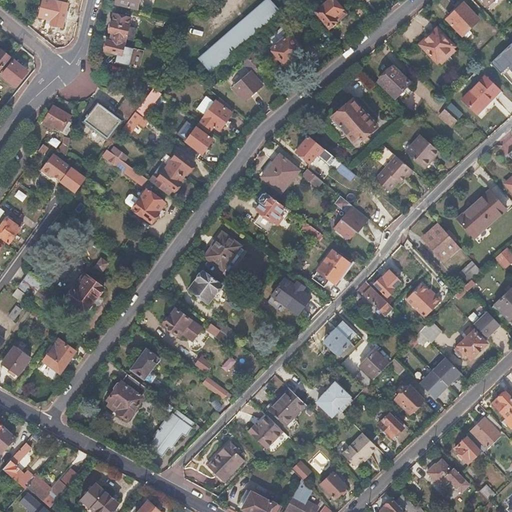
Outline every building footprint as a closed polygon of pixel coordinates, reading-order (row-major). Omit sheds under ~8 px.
[(68,4),(52,0),(43,0),(39,17),(52,20),(51,24),(63,27),(68,4)] [(139,0),(116,0),(116,3),(137,9),(139,0)] [(281,11),(270,0),(266,0),(198,60),(210,73),(281,11)] [(344,10),(333,0),(327,0),(315,12),(329,28),(331,27),(332,28),(336,24),(335,23),(337,21),(335,18),(344,10)] [(477,19),(464,4),(448,18),(461,32),(477,19)] [(131,16),(114,12),(108,34),(112,35),(111,39),(124,42),(132,43),(136,29),(128,28),(131,16)] [(288,29),(284,25),(272,35),(276,40),(288,29)] [(437,28),(420,44),(436,62),(453,46),(437,28)] [(289,34),(272,49),(276,54),(281,59),(286,65),(302,50),(289,34)] [(110,43),(106,43),(104,52),(118,55),(116,63),(131,67),(135,49),(123,46),(124,42),(111,39),(110,43)] [(0,68),(9,57),(0,49),(0,68)] [(254,51),(247,57),(259,70),(266,63),(254,51)] [(276,54),(272,58),(277,63),(281,59),(276,54)] [(242,61),(251,71),(232,88),(244,102),(263,85),(256,77),(262,72),(259,70),(247,57),(242,61)] [(26,71),(13,61),(2,76),(14,86),(26,71)] [(393,66),(379,81),(396,97),(410,82),(393,66)] [(498,90),(483,76),(462,99),(477,113),(498,90)] [(153,88),(147,96),(138,108),(135,112),(140,116),(158,92),(153,88)] [(206,96),(196,108),(205,115),(212,121),(210,124),(214,126),(219,130),(232,113),(216,100),(214,102),(206,96)] [(116,112),(117,112),(114,117),(97,104),(95,107),(122,129),(135,112),(138,108),(126,98),(116,112)] [(352,99),(331,117),(356,146),(378,127),(368,116),(367,116),(352,99)] [(453,105),(441,117),(451,128),(465,116),(453,105)] [(53,106),(44,120),(62,130),(60,132),(65,135),(70,129),(68,127),(70,123),(67,122),(70,117),(53,106)] [(86,119),(84,122),(107,139),(114,130),(119,134),(120,131),(122,129),(95,107),(88,116),(87,115),(85,118),(86,119)] [(140,116),(135,112),(122,129),(120,131),(128,136),(138,123),(143,127),(147,121),(140,116)] [(212,121),(205,115),(199,122),(210,130),(214,126),(210,124),(212,121)] [(185,141),(188,143),(184,148),(197,158),(201,152),(202,153),(212,139),(196,127),(185,141)] [(40,128),(35,134),(45,141),(48,143),(52,137),(40,128)] [(421,135),(407,152),(424,167),(433,156),(435,158),(440,151),(421,135)] [(337,159),(310,136),(297,153),(310,164),(317,155),(319,156),(322,152),(334,163),(337,159)] [(65,137),(64,144),(58,150),(65,154),(69,138),(65,137)] [(47,147),(43,144),(38,151),(42,154),(47,147)] [(127,157),(113,147),(110,152),(124,162),(127,157)] [(107,150),(101,156),(142,186),(147,179),(124,162),(110,152),(107,150)] [(194,164),(177,151),(167,165),(183,177),(187,171),(188,172),(194,164)] [(322,152),(319,156),(331,166),(334,163),(322,152)] [(53,155),(41,170),(50,177),(52,175),(75,191),(82,182),(85,178),(53,155)] [(300,171),(281,155),(262,177),(282,193),(300,171)] [(414,170),(397,155),(377,177),(392,190),(400,181),(402,181),(407,175),(410,175),(414,170)] [(435,158),(433,156),(424,167),(426,168),(435,158)] [(162,162),(152,175),(153,176),(149,181),(168,195),(172,189),(174,191),(180,183),(179,182),(183,177),(167,165),(162,162)] [(342,163),(337,169),(347,177),(352,171),(350,170),(342,163)] [(308,170),(303,176),(318,188),(323,182),(308,170)] [(93,181),(89,187),(100,196),(105,189),(93,181)] [(164,203),(146,189),(139,199),(131,193),(128,193),(124,199),(125,202),(149,220),(156,211),(157,212),(164,203)] [(505,210),(488,191),(457,220),(474,238),(505,210)] [(259,201),(261,202),(256,209),(261,213),(253,223),(265,232),(273,221),(277,224),(281,218),(277,215),(284,206),(276,200),(268,194),(267,195),(265,194),(263,194),(259,199),(259,201)] [(334,204),(346,214),(334,228),(349,241),(357,232),(362,225),(364,227),(369,220),(340,196),(334,204)] [(13,221),(7,217),(0,227),(0,235),(9,242),(24,222),(16,217),(13,221)] [(430,232),(432,234),(425,241),(439,255),(456,240),(439,223),(430,232)] [(432,234),(430,232),(423,238),(425,241),(432,234)] [(240,246),(223,233),(205,257),(223,270),(240,246)] [(511,260),(511,252),(507,248),(494,259),(503,269),(511,260)] [(349,264),(332,251),(311,277),(323,286),(328,279),(334,284),(349,264)] [(481,271),(471,261),(459,272),(469,283),(481,271)] [(380,277),(374,283),(383,293),(380,296),(389,305),(394,300),(389,295),(394,290),(392,289),(400,281),(389,270),(381,277),(380,277)] [(221,285),(203,272),(190,289),(208,303),(221,285)] [(77,291),(73,288),(65,299),(84,313),(103,288),(84,273),(79,280),(83,283),(77,291)] [(29,274),(19,286),(45,306),(54,294),(40,285),(42,283),(29,274)] [(242,284),(230,275),(224,283),(236,292),(242,284)] [(309,297),(284,278),(271,295),(297,314),(309,297)] [(364,294),(363,295),(386,317),(394,309),(392,307),(389,305),(380,296),(365,281),(361,286),(365,290),(363,293),(364,294)] [(424,285),(408,301),(421,313),(422,312),(427,318),(444,301),(439,296),(437,298),(424,285)] [(18,288),(13,293),(25,303),(30,297),(18,288)] [(511,319),(511,288),(494,305),(510,321),(511,319)] [(22,309),(16,305),(8,315),(14,320),(22,309)] [(175,309),(163,325),(179,336),(181,333),(189,339),(194,339),(201,328),(175,309)] [(33,311),(30,315),(55,333),(58,329),(33,311)] [(500,327),(486,313),(472,327),(485,341),(500,327)] [(219,320),(215,327),(220,330),(235,342),(239,337),(232,332),(233,330),(219,320)] [(427,327),(422,332),(433,344),(444,333),(432,321),(427,327)] [(427,327),(422,323),(415,330),(420,334),(422,332),(427,327)] [(211,324),(207,330),(215,337),(220,330),(215,327),(211,324)] [(337,328),(323,342),(340,359),(362,339),(347,324),(340,330),(337,328)] [(464,333),(468,337),(455,350),(463,358),(466,355),(470,359),(486,344),(470,327),(464,333)] [(54,335),(60,340),(44,362),(60,373),(80,346),(58,329),(55,333),(54,335)] [(30,357),(15,346),(2,364),(17,375),(30,357)] [(160,359),(146,348),(129,370),(143,380),(150,372),(160,359)] [(390,365),(375,351),(361,365),(375,380),(388,367),(390,365)] [(461,373),(446,357),(418,384),(433,400),(461,373)] [(390,365),(388,367),(398,376),(404,370),(395,360),(390,365)] [(220,371),(210,364),(205,370),(215,378),(220,371)] [(374,381),(363,370),(353,380),(365,390),(374,381)] [(158,378),(150,372),(143,380),(151,386),(158,378)] [(207,377),(202,383),(223,398),(226,395),(228,392),(207,377)] [(114,390),(107,399),(120,409),(118,412),(127,420),(140,403),(137,401),(141,396),(121,381),(120,382),(117,380),(112,388),(114,390)] [(351,397),(336,383),(318,401),(333,415),(351,397)] [(423,401),(409,386),(395,400),(407,413),(413,407),(416,409),(423,401)] [(305,404),(289,388),(269,409),(285,424),(305,404)] [(506,394),(505,393),(493,405),(506,419),(507,420),(511,414),(511,390),(506,394)] [(228,392),(226,395),(234,402),(237,399),(228,392)] [(158,429),(160,431),(159,433),(156,431),(152,437),(154,439),(148,447),(163,457),(169,449),(172,452),(175,448),(174,447),(183,435),(187,437),(193,428),(192,427),(195,423),(176,409),(164,425),(162,423),(158,429)] [(346,415),(343,412),(338,418),(341,421),(346,415)] [(389,414),(378,425),(390,437),(394,433),(396,435),(403,429),(389,414)] [(489,415),(466,436),(481,453),(502,434),(499,430),(496,427),(498,425),(489,415)] [(256,422),(249,429),(268,447),(283,431),(267,416),(258,424),(256,422)] [(16,438),(3,427),(0,429),(0,451),(2,454),(16,438)] [(377,448),(363,433),(342,454),(354,466),(361,460),(368,453),(370,456),(377,448)] [(466,439),(454,450),(467,464),(479,453),(466,439)] [(30,447),(26,442),(2,468),(26,488),(27,486),(25,484),(33,476),(27,470),(24,473),(19,469),(19,468),(15,464),(30,447)] [(216,456),(217,457),(206,467),(223,483),(244,461),(237,455),(240,452),(229,442),(216,456)] [(370,456),(368,453),(361,460),(363,462),(370,456)] [(307,470),(297,460),(289,468),(299,478),(307,470)] [(434,467),(427,473),(439,485),(444,480),(447,484),(450,482),(460,494),(469,486),(454,470),(452,471),(442,461),(435,468),(434,467)] [(25,484),(27,486),(50,506),(51,505),(66,489),(65,488),(75,477),(68,470),(47,493),(40,487),(44,483),(36,477),(35,477),(33,476),(25,484)] [(332,474),(319,486),(333,500),(346,488),(332,474)] [(311,491),(302,481),(293,495),(295,496),(301,499),(303,496),(306,498),(311,491)] [(97,485),(82,500),(95,511),(110,511),(118,504),(97,485)] [(486,486),(479,492),(490,503),(490,502),(496,497),(486,486)] [(276,511),(279,507),(251,491),(241,509),(246,511),(276,511)] [(27,494),(20,502),(31,511),(47,511),(43,508),(27,494)] [(301,499),(295,496),(285,511),(312,511),(315,508),(301,499)] [(417,511),(402,496),(397,501),(407,511),(417,511)] [(384,507),(385,508),(380,511),(401,511),(391,500),(384,507)] [(139,501),(131,511),(159,511),(148,502),(145,506),(139,501)]
